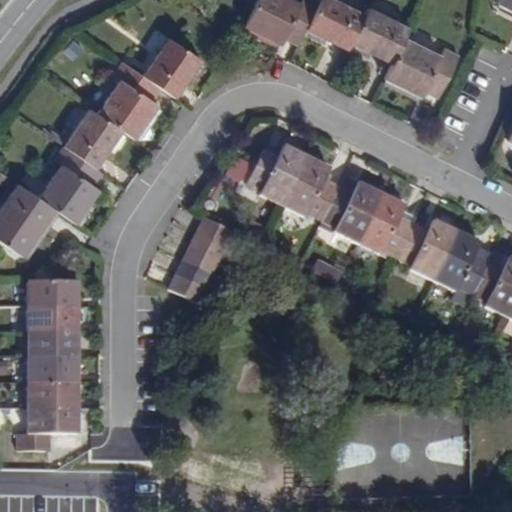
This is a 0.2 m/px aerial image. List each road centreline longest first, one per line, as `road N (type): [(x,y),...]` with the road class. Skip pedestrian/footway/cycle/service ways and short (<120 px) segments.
road 1 (residential): [(511,209),(282,90),(237,103),(138,254),(131,511)]
road 2 (unknown): [(459,182),(511,73)]
